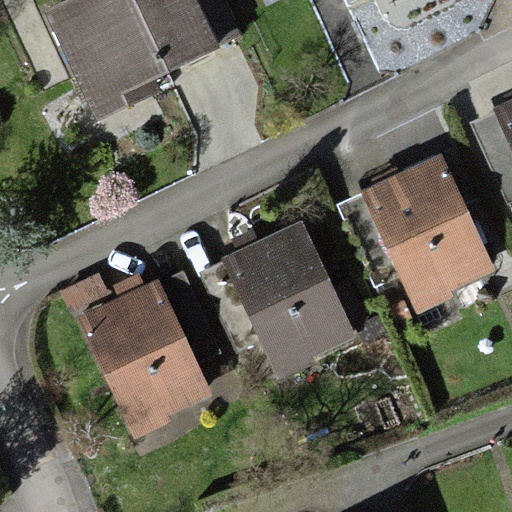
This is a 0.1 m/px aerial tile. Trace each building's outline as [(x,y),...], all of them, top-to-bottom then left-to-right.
[(189,0),(63,0),(55,4),(94,92),(208,41),(189,0)] [(511,106),(503,110),(511,130),(511,106)] [(440,157),(365,191),(416,301),(491,267),(440,157)] [(305,225),(227,258),(271,361),(349,329),(305,225)] [(205,388),(157,283),(78,319),(125,424),(205,388)]
